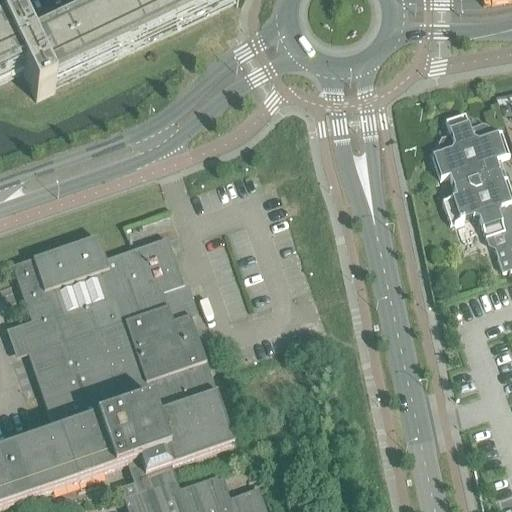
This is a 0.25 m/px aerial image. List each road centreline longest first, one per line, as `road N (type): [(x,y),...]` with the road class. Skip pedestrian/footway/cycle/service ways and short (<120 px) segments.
road 1 (secondary): [(0,207),(164,149),(221,101),(302,53)]
road 2 (secondary): [(288,25),(150,128),(0,184)]
road 3 (residential): [(377,260),(435,511)]
road 4 (residential): [(330,68),(377,260)]
road 5 (residential): [(377,260),(358,66)]
road 6 (secondary): [(389,35),(511,28)]
